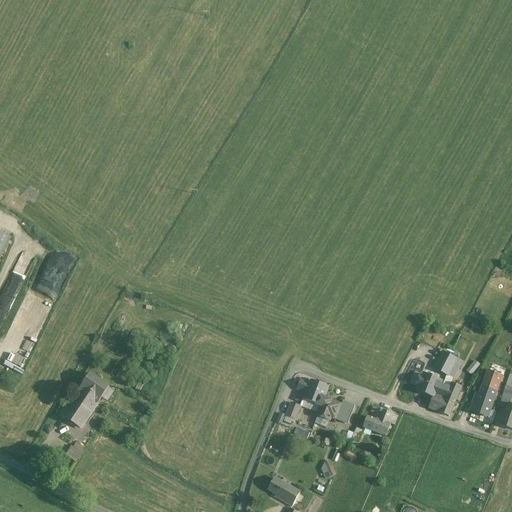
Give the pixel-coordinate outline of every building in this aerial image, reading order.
[(0,232),(0,258),(10,238),(0,232)] [(22,253),(0,297),(0,317),(5,320),(35,259),(22,253)] [(444,353),(435,369),(447,375),(447,376),(453,365),(456,360),(444,353)] [(466,371),(471,375),(480,364),(475,360),(466,371)] [(453,365),(447,376),(454,379),(460,368),(453,365)] [(503,377),(488,371),(482,387),(483,388),(497,392),(503,377)] [(109,388),(91,375),(79,391),(98,404),(109,388)] [(441,382),(424,375),(422,379),(421,378),(419,380),(417,384),(418,386),(419,387),(417,391),(428,395),(429,392),(435,395),(439,384),(440,385),(441,382)] [(447,376),(447,375),(443,386),(450,388),(452,383),(452,384),(454,379),(447,376)] [(329,388),(311,381),(310,384),(301,381),(297,390),(306,394),(304,400),(310,402),(321,407),(325,398),(329,388)] [(440,385),(439,384),(435,395),(429,410),(450,417),(455,406),(457,407),(458,404),(456,403),(462,388),(452,384),(452,383),(450,388),(443,386),(440,385)] [(497,392),(483,388),(480,396),(477,395),(472,411),(491,418),(495,406),(494,406),(498,392),(497,392)] [(98,404),(80,392),(63,416),(81,428),(98,404)] [(511,396),(504,394),(501,400),(508,402),(510,403),(511,398),(511,396)] [(325,398),(321,407),(319,414),(318,417),(329,421),(330,419),(331,419),(331,418),(336,420),(342,406),(331,402),(332,401),(325,398)] [(501,400),(499,406),(505,409),(507,404),(508,402),(501,400)] [(321,407),(310,402),(307,409),(319,414),(321,407)] [(355,406),(343,402),(342,406),(336,420),(348,424),(355,406)] [(291,404),(286,417),(295,421),(300,407),(291,404)] [(505,409),(499,426),(511,430),(511,405),(507,404),(505,409)] [(395,415),(378,409),(376,414),(374,418),(377,419),(391,425),(395,415)] [(391,425),(377,419),(376,421),(367,418),(363,428),(386,437),(391,425)] [(364,432),(357,429),(352,440),(359,443),(364,432)] [(85,448),(76,443),(73,447),(82,453),(85,448)] [(73,447),(71,446),(65,456),(75,462),(82,453),(73,447)] [(320,465),(326,478),(336,474),(330,460),(320,465)] [(300,494),(275,479),(269,490),(281,497),(279,500),(292,508),(300,494)]
